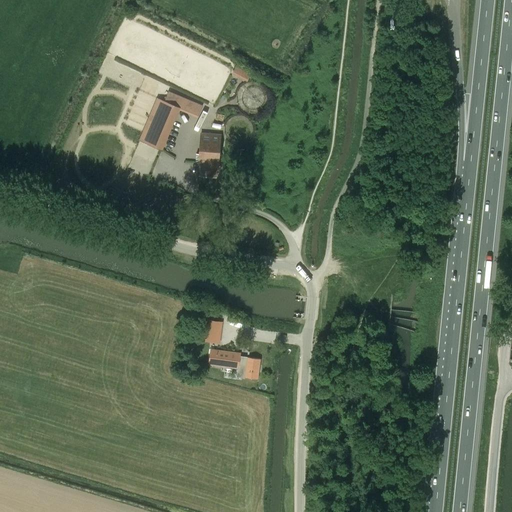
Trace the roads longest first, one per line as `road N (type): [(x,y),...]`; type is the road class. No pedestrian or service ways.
road 1 (tertiary): [(301,511),(311,281),(293,265),(186,249),(0,195)]
road 2 (motorway): [(458,511),(511,0)]
road 3 (motorway): [(467,201),(436,511)]
road 4 (motorway): [(487,0),(467,201)]
road 5 (motorway): [(453,0),(467,201)]
road 6 (tertiary): [(488,511),(502,379)]
